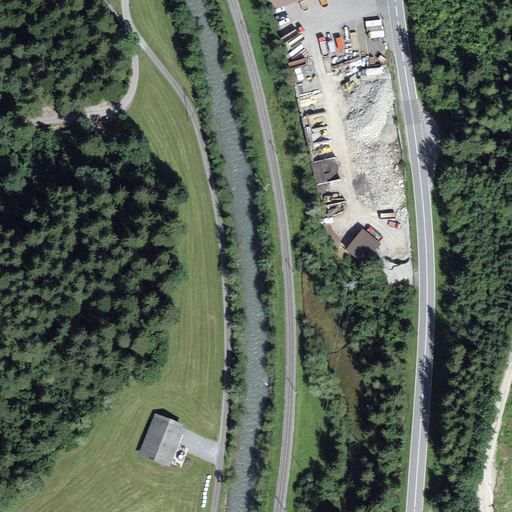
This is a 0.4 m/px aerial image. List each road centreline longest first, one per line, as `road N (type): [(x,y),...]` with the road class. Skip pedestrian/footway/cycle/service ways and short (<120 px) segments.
road 1 (unclassified): [(213,511),(227,353),(218,223),(190,111),(128,26),(125,0)]
road 2 (secondary): [(395,0),(426,254),(414,511)]
road 3 (track): [(128,26),(131,91),(117,109),(75,117)]
